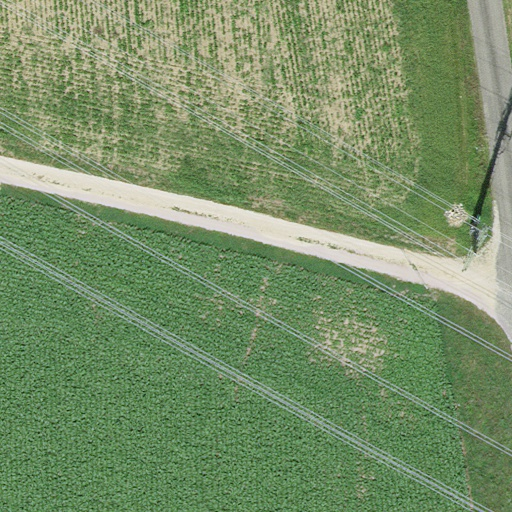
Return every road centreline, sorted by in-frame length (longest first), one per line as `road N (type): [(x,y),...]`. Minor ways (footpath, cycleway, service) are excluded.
road 1 (track): [(0,150),(511,254)]
road 2 (residential): [(484,0),(511,188)]
